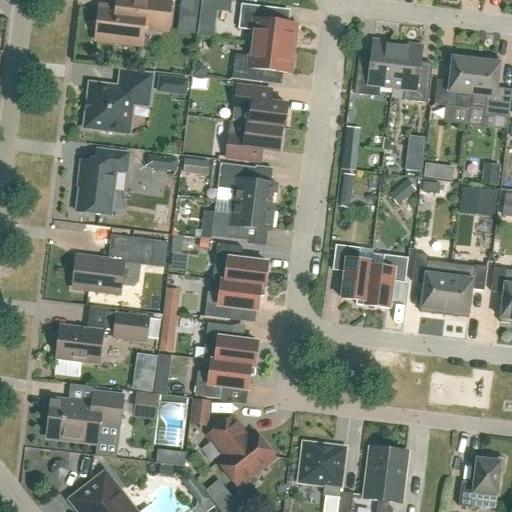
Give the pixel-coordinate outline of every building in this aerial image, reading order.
[(167,0),(133,0),(133,11),(100,7),(95,41),(141,47),(143,29),(167,32),(171,0),(167,0)] [(182,0),(181,13),(197,15),(198,0),(182,0)] [(203,0),(202,8),(215,10),(227,11),(228,0),(203,0)] [(270,9),(241,5),(238,30),(252,32),(250,45),(294,50),(297,25),(269,21),(270,9)] [(386,46),(387,43),(373,42),(370,65),(358,64),(354,95),(379,98),(380,87),(392,89),(397,48),(386,46)] [(262,71),(291,75),(294,50),(250,45),(249,57),(235,55),(232,80),(261,83),(262,71)] [(419,71),(422,48),(408,46),(408,49),(397,48),(392,89),(404,90),(403,101),(427,104),(431,73),(419,71)] [(437,82),(434,105),(456,108),(470,110),(470,108),(472,96),(477,57),(453,54),(449,83),(437,82)] [(472,96),(470,108),(485,109),(484,116),(509,119),(511,95),(511,90),(497,89),(501,60),(477,57),(472,96)] [(152,77),(121,73),(119,89),(90,85),(85,129),(128,134),(132,105),(148,107),(152,77)] [(159,77),(157,93),(186,97),(188,80),(159,77)] [(284,130),(284,129),(287,106),(270,103),(272,92),(237,87),(234,110),(250,112),(249,124),(249,125),(282,129),(282,130),(284,130)] [(282,129),(249,125),(249,124),(230,122),(226,159),(261,163),(262,151),(279,153),(282,130),(282,129)] [(346,139),(359,141),(361,130),(347,128),(346,139)] [(409,138),(407,154),(422,156),(424,139),(409,138)] [(78,180),(80,180),(76,212),(110,217),(113,196),(111,193),(114,172),(127,173),(129,155),(97,151),(96,164),(81,162),(78,180)] [(148,169),(179,173),(181,159),(150,155),(148,169)] [(207,176),(209,164),(183,160),(182,173),(207,176)] [(275,209),(278,185),(254,182),(255,170),(221,165),(218,189),(234,191),(233,203),(275,209)] [(484,172),(482,184),(497,186),(499,174),(484,172)] [(342,176),(339,197),(351,198),(354,177),(342,176)] [(407,182),(399,189),(406,198),(415,191),(407,182)] [(423,182),(422,193),(440,195),(441,184),(423,182)] [(463,187),(461,201),(493,206),(495,191),(463,187)] [(502,216),(511,217),(511,196),(504,195),(502,216)] [(248,229),(272,232),(275,209),(233,203),(231,216),(215,214),(212,238),(246,242),(248,229)] [(174,237),(172,253),(181,254),(183,238),(174,237)] [(163,268),(166,244),(131,240),(128,264),(142,265),(163,268)] [(268,264),(263,263),(241,261),(243,248),(218,245),(215,270),(227,271),(225,282),(225,283),(265,288),(267,274),(268,264)] [(336,246),(332,271),(345,273),(341,300),(356,302),(356,306),(365,307),(370,267),(371,267),(371,263),(359,261),(360,249),(336,246)] [(428,257),(415,255),(412,283),(424,285),(420,314),(444,317),(451,265),(427,262),(428,257)] [(365,307),(379,308),(379,309),(389,310),(390,305),(393,283),(405,285),(408,259),(384,256),(382,268),(371,267),(370,267),(365,307)] [(124,263),(77,257),(73,290),(120,295),(121,287),(124,263)] [(124,263),(121,287),(134,288),(139,283),(142,265),(128,264),(124,263)] [(444,317),(468,320),(472,291),(484,292),(487,268),(474,267),(474,268),(451,265),(444,317)] [(499,323),(511,325),(511,271),(494,269),(491,293),(503,294),(499,323)] [(170,279),(166,316),(178,318),(183,281),(170,279)] [(264,297),(265,288),(225,283),(225,282),(221,282),(220,295),(208,293),(205,318),(230,321),(231,308),(258,312),(260,297),(264,297)] [(114,340),(149,344),(149,339),(160,340),(162,321),(152,319),(152,317),(118,313),(114,340)] [(178,318),(166,316),(162,351),(174,352),(178,318)] [(255,368),(255,367),(257,353),(258,343),(253,343),(231,340),(233,328),(208,325),(205,349),(217,351),(215,362),(255,368)] [(102,333),(60,327),(56,359),(99,364),(102,333)] [(152,393),(156,357),(140,355),(136,391),(152,393)] [(159,355),(154,393),(166,394),(171,357),(159,355)] [(254,377),(255,368),(255,367),(255,368),(215,362),(211,361),(210,374),(198,372),(194,397),(220,400),(221,388),(248,391),(250,376),(254,377)] [(91,408),(51,403),(47,436),(79,440),(79,444),(97,446),(100,424),(119,426),(123,397),(93,394),(91,408)] [(137,394),(134,418),(154,420),(157,396),(137,394)] [(167,442),(192,443),(193,400),(168,400),(167,442)] [(209,427),(212,402),(196,400),(193,425),(209,427)] [(237,488),(275,459),(254,433),(248,438),(232,418),(208,436),(224,456),(217,462),(237,488)] [(303,444),(299,484),(324,487),(323,497),(326,497),(339,499),(337,511),(351,511),(353,495),(340,493),(346,449),(303,444)] [(400,504),(407,453),(371,448),(365,500),(400,504)] [(502,473),(504,459),(480,456),(479,460),(476,460),(473,485),(461,483),(458,507),(471,509),(471,507),(495,510),(500,473),(502,473)] [(136,511),(105,472),(68,501),(76,511),(151,511),(147,507),(140,511),(136,511)] [(219,482),(205,492),(221,511),(237,511),(241,510),(219,482)] [(326,497),(324,511),(337,511),(339,499),(326,497)]
